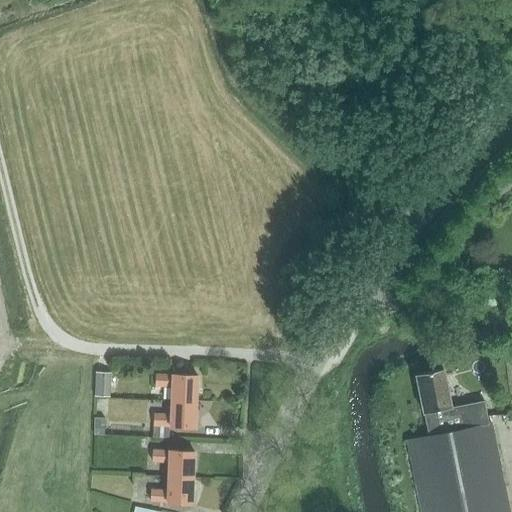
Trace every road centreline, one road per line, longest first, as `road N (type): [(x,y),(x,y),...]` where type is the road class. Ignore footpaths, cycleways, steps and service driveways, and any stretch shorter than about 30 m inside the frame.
road 1 (tertiary): [(312,367),(381,258),(511,115)]
road 2 (residential): [(312,367),(277,356),(85,347),(59,338),(37,307)]
road 3 (tertiary): [(241,511),(312,367)]
